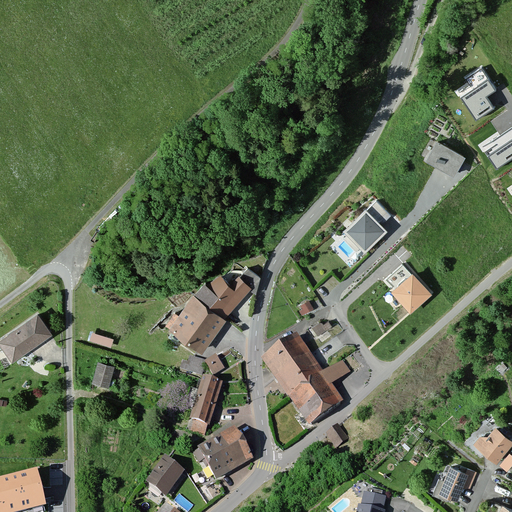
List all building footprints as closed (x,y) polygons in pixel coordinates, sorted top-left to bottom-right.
[(482,66),(466,77),(470,83),(457,91),(476,120),(493,109),(486,98),(497,90),(482,66)] [(511,128),(482,148),(496,169),(511,158),(511,128)] [(437,139),(427,158),(454,174),(465,155),(437,139)] [(376,202),(367,210),(382,225),(391,216),(376,202)] [(366,209),(344,230),(365,252),(387,231),(382,225),(367,210),(366,209)] [(403,264),(383,281),(392,291),(410,311),(419,303),(432,291),(413,270),(410,272),(403,264)] [(204,281),(194,293),(223,317),(251,286),(239,274),(229,283),(220,273),(207,284),(204,281)] [(320,297),(339,283),(333,274),(314,288),(320,297)] [(194,293),(193,292),(179,313),(174,310),(166,323),(170,326),(169,327),(202,351),(226,319),(223,317),(194,293)] [(309,300),(301,304),(304,308),(300,310),(303,314),(314,308),(309,300)] [(38,312),(0,339),(0,341),(13,359),(52,332),(38,312)] [(319,322),(312,327),(317,334),(332,325),(329,321),(323,324),(322,322),(319,322)] [(113,338),(92,332),(90,340),(110,346),(113,338)] [(324,375),(298,336),(263,359),(289,399),(307,426),(343,402),(332,386),(352,373),(344,361),(324,375)] [(216,356),(205,363),(212,375),(224,368),(216,356)] [(182,361),(180,370),(202,375),(205,363),(205,361),(190,357),(188,363),(182,361)] [(114,365),(98,361),(93,382),(109,386),(114,365)] [(223,383),(206,378),(202,392),(191,388),(184,409),(195,412),(192,422),(194,423),(192,430),(204,434),(207,426),(209,426),(223,383)] [(351,415),(327,437),(337,448),(361,426),(351,415)] [(480,436),(474,444),(496,462),(511,443),(511,440),(496,426),(488,436),(480,436)] [(234,429),(199,449),(217,480),(252,459),(234,429)] [(46,455),(46,465),(57,465),(57,455),(46,455)] [(511,456),(509,455),(500,466),(507,472),(511,465),(511,456)] [(188,472),(167,459),(149,486),(170,499),(188,472)] [(466,472),(450,465),(439,491),(457,498),(462,487),(470,487),(476,471),(467,468),(466,472)] [(43,511),(35,475),(0,483),(0,489),(5,511),(43,511)] [(370,493),(365,492),(362,506),(359,506),(357,511),(385,511),(382,511),(386,497),(382,496),(383,492),(371,489),(370,493)]
